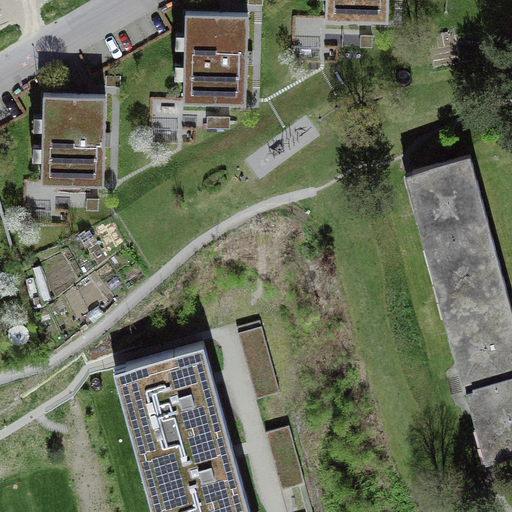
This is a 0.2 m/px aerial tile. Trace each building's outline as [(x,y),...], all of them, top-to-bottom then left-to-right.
[(383,0),(319,0),(319,22),(370,23),(382,24),(383,0)] [(236,13),(196,13),(195,98),(257,99),(259,14),(236,13)] [(97,94),(56,94),(54,180),(117,181),(119,95),(97,94)] [(439,240),(499,223),(480,156),(421,173),(439,240)] [(511,296),(511,271),(499,223),(439,240),(459,312),(511,296)] [(511,372),(511,296),(459,312),(478,382),(511,372)] [(258,393),(280,387),(263,322),(241,328),(258,393)] [(125,364),(145,432),(208,413),(188,345),(125,364)] [(511,455),(511,372),(478,382),(499,459),(511,455)] [(230,483),(208,413),(145,432),(167,502),(230,483)] [(285,483),(303,478),(289,424),(270,429),(285,483)] [(238,511),(230,483),(167,502),(169,511),(238,511)]
